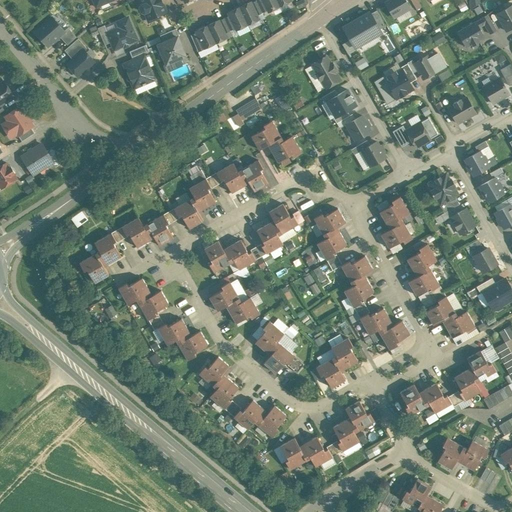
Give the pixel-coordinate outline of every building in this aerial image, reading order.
[(161,0),(140,0),(142,4),(141,5),(140,7),(142,11),(144,13),(145,12),(149,21),(159,17),(158,15),(166,12),(161,0)] [(256,0),(251,3),(250,1),(239,7),(248,25),(259,19),(257,15),(262,12),(256,0)] [(276,0),(256,0),(262,12),(268,10),(269,12),(280,6),(276,0)] [(405,0),(389,0),(385,3),(394,17),(410,8),(405,0)] [(511,4),(497,14),(507,31),(511,27),(511,4)] [(239,7),(228,12),(229,15),(224,18),(230,30),(236,28),(237,30),(248,25),(239,7)] [(369,12),(343,27),(355,47),(381,33),(369,12)] [(497,30),(488,14),(481,18),(484,24),(490,34),(497,30)] [(36,32),(47,46),(53,41),(54,42),(60,37),(59,36),(64,31),(52,17),(36,32)] [(119,27),(107,32),(114,49),(137,40),(128,17),(117,22),(119,27)] [(219,20),(218,19),(207,25),(216,43),(227,38),(225,33),(230,30),(224,18),(219,20)] [(475,21),(457,32),(466,47),(472,44),(473,45),(479,42),(478,40),(484,36),(479,27),(484,24),(481,19),(476,22),(475,21)] [(207,25),(196,30),(197,32),(205,48),(198,52),(200,55),(218,48),(216,43),(207,25)] [(197,32),(191,35),(198,52),(205,48),(197,32)] [(158,44),(166,63),(186,55),(178,37),(158,44)] [(78,38),(65,50),(72,59),(84,49),(85,50),(87,48),(78,38)] [(72,59),(67,64),(78,76),(94,61),(85,50),(84,49),(72,59)] [(124,64),(134,88),(154,79),(144,55),(124,64)] [(327,56),(312,64),(317,73),(316,73),(320,79),(321,79),(326,88),(340,79),(336,72),(337,71),(332,62),(331,63),(327,56)] [(428,57),(415,64),(418,70),(423,79),(436,71),(433,66),(433,65),(432,62),(431,62),(428,57)] [(415,64),(412,60),(407,62),(407,63),(413,73),(418,70),(415,64)] [(413,73),(407,63),(400,67),(402,70),(409,83),(416,79),(413,73)] [(439,73),(442,79),(452,75),(450,69),(439,73)] [(402,70),(396,73),(394,72),(389,75),(388,78),(387,79),(393,90),(392,91),(396,98),(400,95),(401,96),(406,93),(406,92),(412,88),(409,83),(402,70)] [(500,78),(483,88),(492,103),(509,93),(500,78)] [(4,81),(0,83),(0,105),(14,96),(4,81)] [(328,97),(338,116),(360,103),(349,85),(328,97)] [(244,122),(242,119),(266,105),(263,101),(260,102),(256,97),(236,109),(238,112),(232,115),(239,126),(244,122)] [(460,99),(453,103),(454,104),(448,108),(457,123),(476,112),(467,97),(461,100),(460,99)] [(446,112),(440,101),(435,104),(441,115),(446,112)] [(20,106),(6,116),(12,125),(5,129),(11,137),(17,133),(18,135),(31,127),(33,126),(20,106)] [(370,131),(362,115),(347,124),(356,139),(370,131)] [(283,141),(272,120),(264,125),(265,128),(251,136),(259,150),(268,145),(278,162),(292,154),(293,157),(302,152),(292,136),(283,141)] [(421,122),(406,131),(415,147),(431,138),(421,122)] [(31,127),(18,135),(22,141),(35,133),(31,127)] [(371,165),(386,157),(377,141),(362,150),(371,165)] [(411,159),(422,152),(418,146),(414,149),(410,141),(403,146),(411,159)] [(42,144),(22,156),(33,174),(39,170),(38,168),(46,163),(48,167),(54,163),(46,151),(42,144)] [(63,162),(53,146),(46,151),(54,163),(55,166),(63,162)] [(481,156),(479,151),(465,159),(474,175),(488,167),(485,164),(486,161),(484,156),(481,156)] [(238,171),(233,163),(216,172),(221,181),(224,179),(232,192),(249,182),(254,191),(268,183),(260,169),(263,168),(258,160),(238,171)] [(7,162),(0,166),(0,185),(2,188),(17,179),(14,173),(15,173),(11,166),(10,167),(7,162)] [(197,164),(187,169),(194,182),(204,176),(197,164)] [(500,167),(490,173),(493,178),(494,177),(503,172),(500,167)] [(216,172),(211,175),(217,185),(222,182),(221,181),(216,172)] [(446,174),(429,183),(433,189),(431,190),(433,194),(432,194),(433,195),(433,194),(435,198),(439,196),(442,202),(454,195),(457,194),(446,174)] [(217,185),(211,175),(206,178),(211,187),(211,188),(217,185)] [(493,178),(480,185),(489,201),(503,193),(501,189),(501,187),(499,182),(496,182),(494,177),(493,178)] [(206,178),(189,188),(194,196),(174,208),(179,216),(182,215),(190,228),(203,220),(198,212),(216,202),(208,188),(211,187),(206,178)] [(454,195),(442,202),(439,204),(444,213),(459,204),(454,195)] [(409,213),(400,196),(392,201),(393,204),(380,212),(390,229),(381,234),(389,248),(403,240),(404,243),(412,238),(401,218),(409,213)] [(274,220),(257,230),(265,244),(262,245),(266,254),(283,244),(278,235),(298,224),(294,215),(291,217),(283,203),(269,211),(274,220)] [(509,204),(495,212),(504,228),(511,223),(511,208),(509,204)] [(179,216),(174,208),(169,211),(174,221),(180,218),(179,216)] [(338,208),(324,216),(322,213),(314,218),(326,238),(317,243),(327,260),(335,255),(333,252),(347,244),(337,227),(346,222),(338,208)] [(466,208),(451,217),(460,234),(475,225),(466,208)] [(71,217),(77,226),(88,219),(82,210),(71,217)] [(174,221),(169,211),(164,214),(168,222),(169,224),(174,221)] [(164,214),(143,226),(138,217),(122,227),(127,235),(129,233),(137,247),(155,237),(160,246),(174,238),(166,224),(168,222),(164,214)] [(127,235),(122,227),(117,230),(122,239),(127,236),(127,235)] [(122,239),(117,230),(111,233),(116,241),(117,242),(122,239)] [(116,241),(111,233),(95,242),(100,251),(79,262),(84,271),(87,269),(95,283),(109,275),(104,266),(121,256),(113,242),(116,241)] [(241,239),(223,249),(218,241),(204,249),(212,262),(209,264),(214,272),(234,260),(239,269),(256,260),(251,251),(248,253),(241,239)] [(478,239),(469,244),(472,250),(481,244),(478,239)] [(421,251),(407,259),(417,276),(408,281),(416,295),(430,287),(432,290),(440,285),(428,265),(437,260),(427,243),(419,248),(421,251)] [(262,245),(261,244),(256,247),(261,257),(266,254),(262,245)] [(472,250),(469,244),(465,247),(471,257),(474,256),(484,250),(481,244),(472,250)] [(413,245),(402,251),(405,256),(416,250),(413,245)] [(261,257),(256,247),(250,250),(251,251),(256,260),(261,257)] [(484,250),(474,256),(483,272),(497,264),(488,248),(484,250)] [(335,255),(327,260),(330,265),(339,259),(336,254),(335,255)] [(365,255),(351,263),(349,260),(342,265),(341,265),(353,285),(344,290),(354,307),(362,302),(360,299),(374,292),(364,274),(373,269),(365,255)] [(339,259),(330,265),(333,270),(341,265),(342,265),(339,259)] [(474,259),(467,262),(472,274),(479,271),(474,259)] [(320,266),(315,268),(320,280),(325,278),(320,266)] [(304,275),(315,294),(321,291),(310,271),(304,275)] [(492,277),(476,286),(480,293),(483,292),(482,291),(495,284),(492,277)] [(152,295),(142,278),(128,286),(127,283),(119,287),(128,304),(137,299),(148,319),(157,315),(155,312),(169,304),(161,290),(152,295)] [(495,284),(482,291),(483,292),(493,310),(495,309),(497,310),(501,307),(502,305),(511,299),(511,290),(505,278),(495,284)] [(242,302),(230,281),(222,286),(223,289),(210,297),(218,311),(226,306),(236,323),(250,315),(252,318),(260,313),(250,297),(242,302)] [(440,285),(432,290),(430,291),(433,296),(443,290),(440,285)] [(443,290),(433,296),(436,301),(438,300),(446,295),(443,290)] [(446,295),(438,300),(439,303),(426,311),(434,325),(442,320),(452,337),(466,329),(467,332),(476,327),(466,311),(457,316),(446,295)] [(106,320),(117,316),(110,297),(98,301),(106,320)] [(362,302),(354,307),(357,312),(366,307),(363,301),(362,302)] [(366,307),(357,312),(360,317),(368,313),(369,312),(366,307)] [(393,325),(383,308),(370,315),(368,313),(360,317),(369,334),(378,329),(390,349),(398,344),(396,342),(410,334),(402,320),(393,325)] [(158,314),(157,315),(148,319),(151,325),(161,319),(158,314)] [(181,318),(168,326),(166,323),(164,324),(158,328),(167,345),(176,340),(188,360),(196,355),(194,352),(208,344),(200,330),(191,335),(181,318)] [(161,319),(151,325),(154,330),(158,328),(164,324),(161,319)] [(295,356),(277,341),(284,333),(269,321),(263,328),(266,330),(255,342),(270,355),(264,363),(276,373),(286,361),(289,363),(295,356)] [(295,325),(287,330),(291,336),(299,331),(295,325)] [(509,339),(504,329),(499,332),(505,342),(509,339)] [(340,333),(328,339),(331,344),(342,338),(340,333)] [(336,355),(316,367),(321,375),(324,374),(332,387),(345,379),(340,371),(358,361),(350,347),(353,345),(348,337),(331,347),(336,355)] [(497,353),(508,347),(505,342),(494,348),(497,353)] [(497,353),(500,358),(511,352),(508,347),(497,353)] [(471,367),(454,377),(462,390),(459,392),(464,400),(481,391),(476,382),(496,370),(491,362),(488,364),(480,350),(466,358),(471,367)] [(503,364),(511,358),(511,354),(511,352),(500,358),(503,364)] [(239,387),(224,374),(230,366),(218,356),(208,368),(205,366),(199,373),(217,388),(210,396),(225,408),(231,401),(228,399),(239,387)] [(289,363),(288,365),(292,369),(300,360),(295,356),(289,363)] [(511,358),(503,364),(506,369),(511,365),(511,358)] [(300,360),(292,369),(297,373),(304,364),(300,360)] [(436,383),(419,393),(414,384),(400,392),(408,406),(405,407),(410,416),(430,404),(435,412),(451,403),(452,403),(448,397),(447,395),(444,396),(436,383)] [(511,390),(508,384),(483,399),(489,409),(511,395),(511,390)] [(459,392),(458,391),(453,394),(459,403),(464,400),(459,392)] [(459,403),(453,394),(448,397),(452,403),(451,403),(453,406),(459,403)] [(268,412),(253,399),(242,411),(240,409),(234,416),(248,429),(255,421),(272,437),(279,429),(276,427),(287,415),(274,405),(268,412)] [(237,404),(232,400),(231,401),(225,408),(229,412),(237,404)] [(350,417),(333,427),(341,441),(338,442),(343,451),(359,441),(354,432),(375,421),(370,412),(367,414),(359,400),(345,408),(350,417)] [(237,404),(229,412),(234,416),(240,409),(241,408),(237,404)] [(511,417),(499,425),(504,435),(511,430),(511,417)] [(299,446),(295,437),(281,445),(288,459),(286,461),(290,469),(311,457),(316,466),(332,456),(327,448),(325,450),(317,436),(299,446)] [(467,449),(447,437),(442,446),(445,447),(437,461),(451,469),(456,460),(474,470),(482,456),(484,457),(489,449),(472,440),(467,449)] [(337,441),(332,444),(337,453),(343,451),(338,442),(337,441)] [(332,444),(327,447),(327,448),(332,456),(337,453),(332,444)] [(511,447),(500,454),(505,462),(508,461),(511,468),(511,447)] [(486,466),(480,476),(490,482),(496,472),(486,466)] [(431,486),(417,478),(409,492),(407,490),(402,498),(422,510),(420,511),(439,511),(444,504),(426,495),(431,486)] [(399,499),(383,490),(377,501),(393,509),(399,499)]
